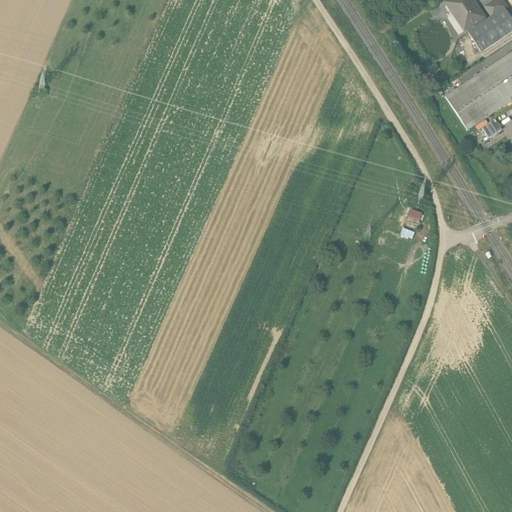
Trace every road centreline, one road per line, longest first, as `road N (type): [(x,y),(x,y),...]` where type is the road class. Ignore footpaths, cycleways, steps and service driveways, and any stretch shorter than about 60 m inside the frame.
road 1 (track): [(340,511),(428,319),(443,244)]
road 2 (track): [(443,244),(431,187),(315,0)]
